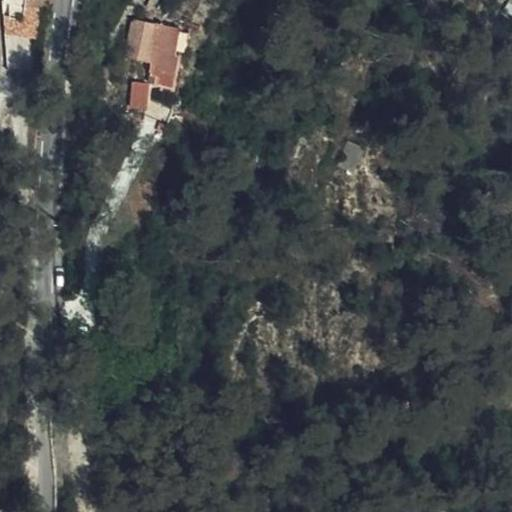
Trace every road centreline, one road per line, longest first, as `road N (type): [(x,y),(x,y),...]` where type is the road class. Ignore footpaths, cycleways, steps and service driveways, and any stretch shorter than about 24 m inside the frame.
road 1 (tertiary): [(43,511),(39,307),(50,163)]
road 2 (residential): [(50,163),(65,0)]
